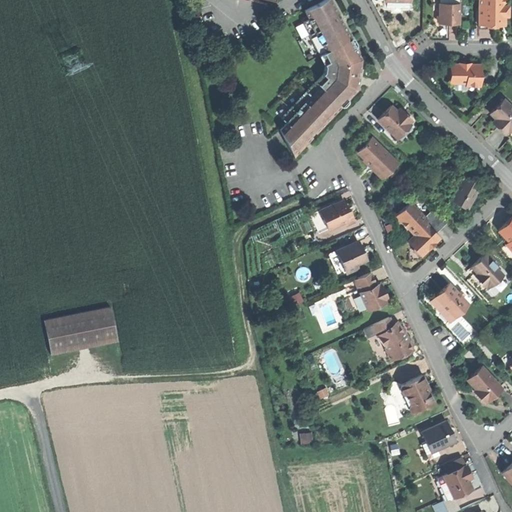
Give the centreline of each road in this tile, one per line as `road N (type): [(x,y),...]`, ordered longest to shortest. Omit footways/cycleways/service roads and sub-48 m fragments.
road 1 (track): [(394,511),(384,451),(374,443),(278,452),(256,364),(31,390)]
road 2 (track): [(352,171),(249,226),(239,246),(256,364)]
road 3 (residential): [(397,70),(338,135),(402,283)]
road 4 (residential): [(402,283),(480,441)]
road 5 (residential): [(511,181),(397,70)]
road 6 (track): [(62,511),(31,390),(0,395)]
road 7 (residential): [(511,191),(402,283)]
road 8 (residential): [(511,50),(430,51),(397,70)]
